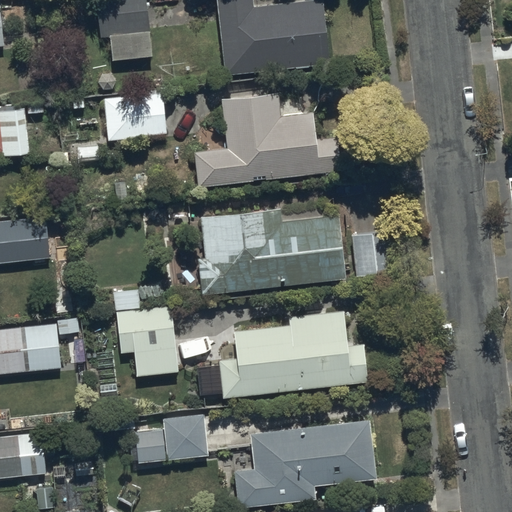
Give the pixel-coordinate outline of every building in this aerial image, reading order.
[(150,50),(144,0),(94,0),(98,32),(108,30),(111,55),(150,50)] [(214,0),(222,67),(327,55),(320,0),(214,0)] [(277,84),(220,90),(223,120),(203,122),(205,145),(193,146),(196,180),(338,165),(336,144),(315,146),(310,103),(279,106),(277,84)] [(162,87),(102,92),(106,134),(165,129),(162,87)] [(25,102),(0,104),(0,148),(29,146),(25,102)] [(280,214),(279,200),(200,207),(205,252),(197,253),(200,286),(343,272),(337,208),(280,214)] [(0,217),(0,258),(50,253),(46,213),(0,217)] [(385,225),(350,229),(355,273),(390,269),(385,225)] [(140,305),(137,283),(112,286),(120,348),(134,346),(137,370),(177,365),(169,301),(140,305)] [(218,358),(196,361),(198,387),(219,386),(219,391),(366,374),(361,336),(346,337),(342,305),(288,311),(289,319),(233,326),(236,352),(218,354),(218,358)] [(70,330),(69,315),(8,319),(8,324),(0,324),(0,367),(60,362),(57,331),(70,330)] [(206,450),(202,409),(162,413),(163,423),(133,426),(134,435),(128,435),(130,455),(135,454),(136,458),(206,450)] [(252,462),(234,464),(237,499),(313,492),(312,476),(373,470),(368,415),(249,426),(252,462)] [(0,427),(0,472),(44,470),(43,455),(52,455),(51,425),(0,427)]
